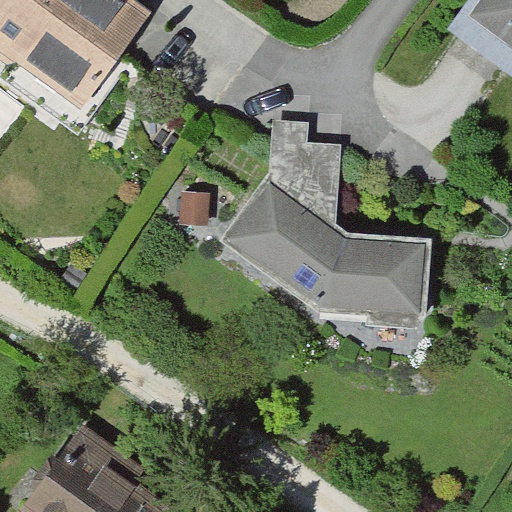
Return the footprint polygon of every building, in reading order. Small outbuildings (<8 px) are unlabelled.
[(140,21),(112,0),(0,0),(0,36),(81,99),(140,21)] [(511,0),(486,0),(469,29),(511,56),(511,0)] [(307,130),(283,128),(277,187),(236,240),(332,308),(426,310),(430,247),(353,245),(336,233),(339,157),(310,159),(307,130)] [(174,183),(172,213),(206,221),(216,185),(174,183)] [(171,511),(180,500),(93,441),(45,511),(171,511)]
